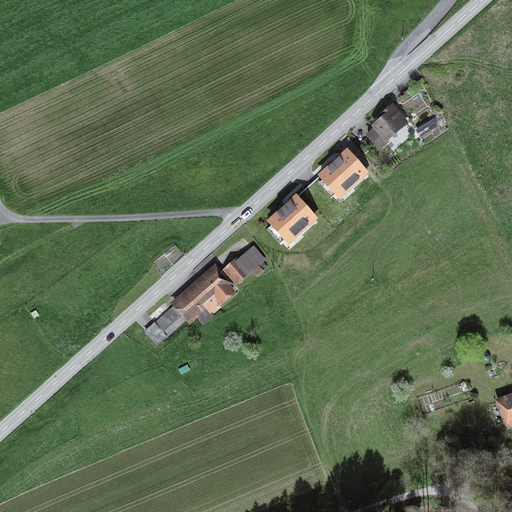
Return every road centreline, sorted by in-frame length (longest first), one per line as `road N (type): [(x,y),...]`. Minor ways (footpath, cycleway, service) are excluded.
road 1 (secondary): [(0,432),(388,81)]
road 2 (track): [(0,205),(22,219),(247,210)]
road 3 (secondary): [(388,81),(480,0)]
